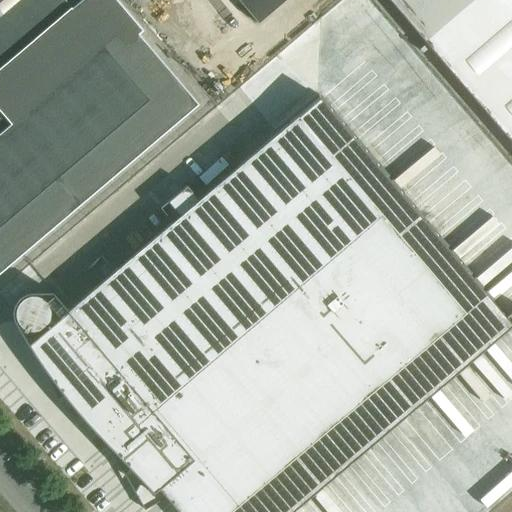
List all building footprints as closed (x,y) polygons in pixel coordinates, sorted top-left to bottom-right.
[(0,0),(0,273),(199,104),(138,33),(143,30),(117,0),(80,0),(72,8),(65,0),(0,0)] [(238,0),(258,23),(285,0),(238,0)] [(511,0),(387,0),(423,40),(511,143),(511,0)] [(121,453),(126,451),(178,511),(230,511),(466,312),(299,115),(199,200),(187,185),(160,208),(172,222),(67,311),(52,293),(29,293),(18,298),(16,301),(13,309),(13,318),(24,338),(47,373),(55,366),(116,441),(114,446),(116,451),(121,453)] [(399,176),(421,156),(405,139),(383,159),(399,176)] [(425,179),(411,191),(428,211),(442,200),(425,179)] [(461,223),(447,229),(454,244),(468,238),(461,223)]
